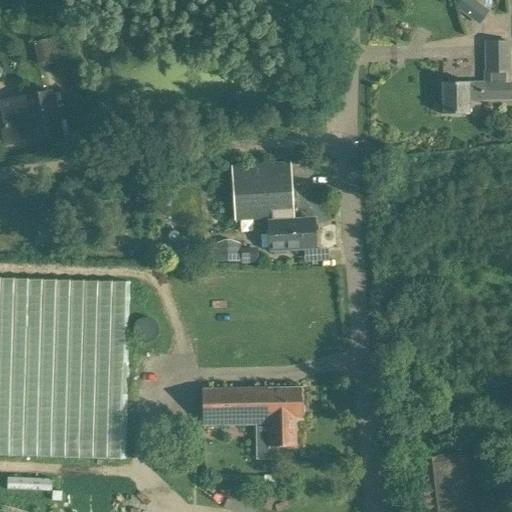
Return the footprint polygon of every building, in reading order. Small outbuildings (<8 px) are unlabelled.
[(490,11),(474,0),(462,0),(457,9),(479,25),(490,11)] [(33,43),(39,64),(58,58),(53,38),(33,43)] [(487,82),(443,82),(443,114),(471,114),(470,102),(511,100),(511,81),(511,43),(486,44),(487,82)] [(6,128),(1,129),(4,144),(18,141),(58,134),(50,93),(11,101),(1,102),(5,121),(6,128)] [(231,167),(235,223),(266,222),(267,251),(303,249),(302,246),(317,245),(316,222),(301,222),(301,219),(294,219),(291,163),(231,167)] [(115,202),(130,202),(130,190),(115,190),(115,202)] [(215,240),(215,262),(241,262),(241,240),(215,240)] [(61,248),(61,257),(71,258),(71,249),(61,248)] [(125,283),(0,279),(0,455),(120,459),(125,283)] [(301,389),(203,390),(204,425),(271,424),(271,446),(295,446),(294,417),(302,416),(301,389)] [(493,424),(481,426),(484,447),(496,446),(493,424)] [(484,511),(477,452),(419,459),(425,511),(484,511)] [(53,488),(53,477),(8,476),(7,487),(53,488)]
